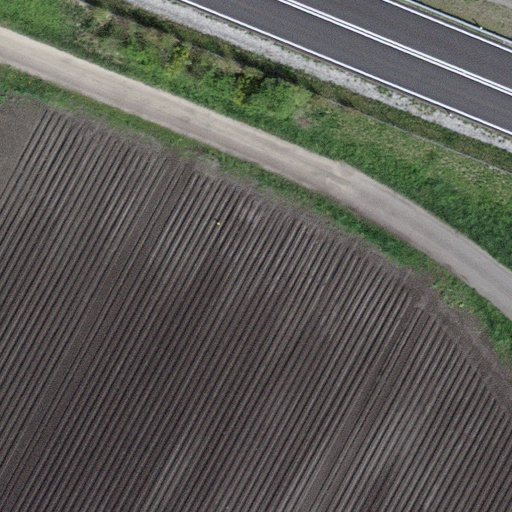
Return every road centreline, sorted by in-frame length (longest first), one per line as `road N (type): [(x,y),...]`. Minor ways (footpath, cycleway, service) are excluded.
road 1 (track): [(0,45),(338,180)]
road 2 (trunk): [(511,92),(283,0)]
road 3 (track): [(511,299),(338,180)]
